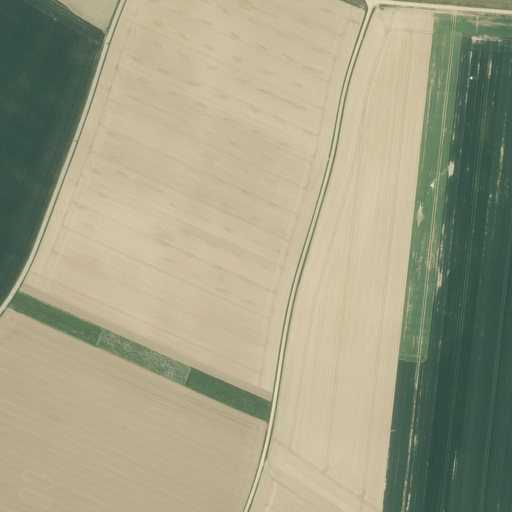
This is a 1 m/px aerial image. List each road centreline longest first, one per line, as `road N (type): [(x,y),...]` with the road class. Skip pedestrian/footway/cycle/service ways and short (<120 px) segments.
road 1 (unclassified): [(245,511),(345,89),(374,0)]
road 2 (track): [(46,216),(298,346),(360,360),(511,355)]
road 3 (unclassified): [(0,312),(28,265),(123,0)]
road 4 (track): [(371,0),(511,13)]
